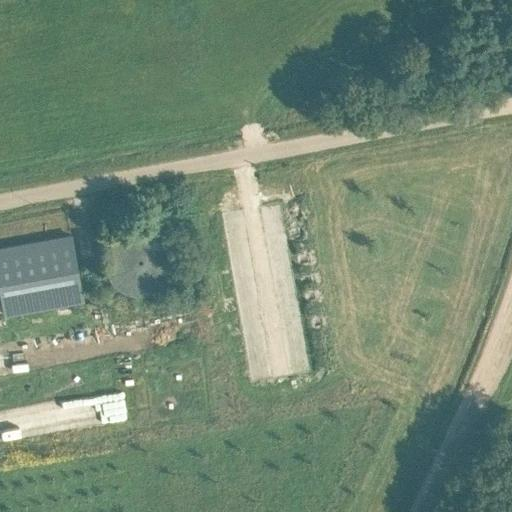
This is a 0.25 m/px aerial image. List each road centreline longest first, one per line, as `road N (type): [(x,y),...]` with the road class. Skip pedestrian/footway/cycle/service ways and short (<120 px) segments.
road 1 (unclassified): [(511,105),(0,202)]
road 2 (track): [(511,323),(428,511)]
